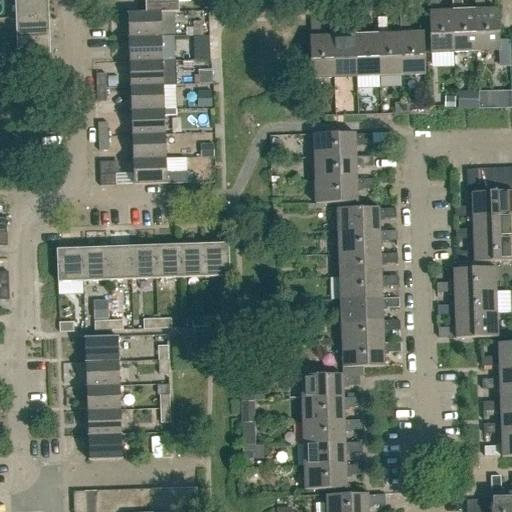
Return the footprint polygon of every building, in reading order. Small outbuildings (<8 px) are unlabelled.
[(14,0),(15,19),(49,18),(47,0),(14,0)] [(160,14),(174,14),(178,14),(177,0),(144,0),(145,14),(160,14)] [(453,53),(452,11),(440,12),(439,0),(429,0),(430,12),(428,12),(430,54),(453,53)] [(475,53),(474,11),(462,11),(461,0),(451,0),(452,11),(453,53),(475,53)] [(474,11),(475,53),(499,52),(498,10),(484,10),(483,0),(473,0),(474,11)] [(145,14),(127,14),(128,39),(161,38),(161,37),(175,37),(174,14),(160,14),(145,14)] [(16,43),(50,42),(49,18),(15,19),(16,43)] [(401,76),(400,34),(387,35),(386,18),(377,19),(377,35),(379,77),(401,76)] [(400,34),(401,76),(424,75),(423,33),(410,34),(409,18),(399,18),(400,34)] [(379,77),(377,35),(365,35),(364,19),(355,20),(355,36),(356,78),(379,77)] [(356,78),(355,36),(343,36),(342,20),(332,20),(333,37),(332,37),(334,79),(356,78)] [(334,79),(332,37),(320,37),(320,21),(310,21),(310,38),(309,38),(311,79),(334,79)] [(193,37),(203,36),(203,23),(193,23),(193,37)] [(129,64),(162,62),(161,38),(128,39),(129,64)] [(50,42),(16,43),(17,68),(50,67),(50,42)] [(130,88),(163,87),(176,86),(176,62),(162,63),(162,62),(129,64),(130,88)] [(199,84),(212,83),(211,71),(204,72),(199,76),(199,84)] [(97,89),(106,89),(106,75),(96,75),(97,89)] [(131,112),(164,111),(163,87),(130,88),(131,112)] [(458,110),(478,110),(478,88),(468,88),(468,92),(458,92),(458,110)] [(106,89),(97,89),(97,103),(107,103),(106,89)] [(407,117),(407,106),(395,106),(395,117),(407,117)] [(164,111),(131,112),(132,137),(164,135),(164,111)] [(98,138),(108,138),(108,124),(98,124),(98,138)] [(133,161),(165,160),(164,135),(132,137),(133,161)] [(314,160),(356,158),(355,146),(372,146),(372,136),(355,136),(355,135),(313,136),(314,160)] [(108,138),(98,138),(99,152),(109,152),(108,138)] [(314,182),(357,181),(356,169),(373,168),(372,158),(356,159),(356,158),(314,160),(314,182)] [(165,160),(133,161),(134,186),(187,184),(186,173),(169,173),(166,168),(165,160)] [(499,193),(511,193),(510,169),(498,170),(499,193)] [(487,194),(486,179),(486,170),(472,171),(473,195),(487,194)] [(487,194),(499,193),(498,170),(486,170),(486,179),(487,194)] [(99,174),(100,187),(117,187),(116,173),(99,174)] [(357,181),(314,182),(315,205),(357,204),(357,191),(374,190),(373,180),(357,181)] [(511,216),(511,192),(511,193),(499,193),(487,194),(473,195),(471,195),(471,208),(455,208),(455,218),(472,218),(511,216)] [(337,234),(380,232),(379,219),(396,219),(395,209),(379,210),(379,209),(336,210),(337,234)] [(473,240),(511,238),(511,216),(472,218),(472,230),(455,231),(456,240),(473,240)] [(338,256),(380,254),(380,242),(397,242),(396,232),(380,232),(337,234),(338,256)] [(511,238),(473,240),(473,252),(456,253),(456,262),(474,262),(474,264),(511,262),(511,238)] [(180,279),(204,278),(203,245),(179,246),(180,279)] [(203,245),(204,278),(229,278),(228,245),(203,245)] [(155,280),(180,279),(179,246),(154,247),(155,280)] [(131,281),(155,280),(154,247),(130,248),(131,281)] [(107,282),(131,281),(130,248),(106,249),(107,282)] [(58,283),(83,282),(82,249),(62,250),(56,250),(58,283)] [(83,282),(107,282),(106,249),(82,249),(83,282)] [(339,279),(381,277),(381,264),(398,264),(397,254),(380,255),(380,254),(338,256),(339,279)] [(453,294),(496,292),(495,269),(453,270),(453,284),(436,284),(436,294),(453,293),(453,294)] [(0,286),(8,286),(8,272),(0,272),(0,286)] [(339,301),(382,299),(382,287),(398,286),(398,277),(381,277),(339,279),(339,301)] [(8,286),(0,286),(0,300),(9,300),(8,286)] [(454,316),(497,315),(496,292),(453,294),(454,306),(437,307),(437,316),(454,316)] [(340,323),(383,322),(382,309),(399,309),(399,299),(382,300),(382,299),(339,301),(340,323)] [(497,315),(454,316),(455,328),(438,329),(438,339),(455,338),(455,340),(497,338),(497,315)] [(192,328),(206,328),(206,318),(192,319),(192,328)] [(206,318),(206,328),(220,327),(220,318),(206,318)] [(157,320),(157,329),(171,329),(171,319),(157,320)] [(143,330),(157,329),(157,320),(143,320),(143,330)] [(94,331),(108,331),(108,321),(94,322),(94,331)] [(108,321),(108,331),(122,331),(122,321),(108,321)] [(59,333),(73,332),(73,322),(59,323),(59,329),(59,333)] [(341,345),(384,344),(383,332),(400,331),(399,322),(383,322),(340,323),(341,345)] [(86,364),(117,362),(117,337),(85,338),(86,364)] [(183,362),(197,361),(196,338),(182,338),(182,339),(183,362)] [(498,368),(511,367),(511,343),(498,344),(498,358),(481,358),(481,368),(498,368)] [(384,344),(341,345),(342,369),(384,368),(384,354),(401,354),(400,344),(384,344)] [(159,361),(168,361),(168,346),(158,347),(159,361)] [(168,361),(159,361),(159,375),(169,374),(168,361)] [(86,388),(118,387),(117,362),(86,364),(86,388)] [(499,390),(511,389),(511,367),(498,368),(499,380),(481,381),(482,390),(499,390)] [(301,401),(343,399),(342,387),(359,386),(359,377),(342,377),(342,375),(300,377),(301,401)] [(87,412),(119,411),(118,387),(86,388),(87,412)] [(500,413),(511,412),(511,389),(499,390),(499,403),(482,403),(482,413),(500,412),(500,413)] [(160,410),(170,409),(169,395),(159,396),(160,410)] [(301,423),(343,421),(343,410),(360,409),(359,399),(343,399),(301,401),(301,423)] [(170,409),(160,410),(161,424),(170,423),(170,409)] [(88,436),(120,435),(119,411),(87,412),(88,436)] [(501,435),(511,434),(511,412),(500,413),(500,425),(483,426),(483,435),(501,434),(501,435)] [(302,445),(344,444),(344,431),(361,431),(360,421),(343,422),(343,421),(301,423),(302,445)] [(511,434),(501,435),(501,447),(484,448),(484,458),(501,457),(501,459),(511,458),(511,434)] [(120,435),(88,436),(89,461),(121,460),(120,435)] [(303,468),(345,467),(345,454),(362,453),(361,443),(344,444),(302,445),(303,468)] [(171,458),(171,445),(161,445),(161,459),(171,458)] [(345,467),(303,468),(304,491),(346,489),(345,477),(362,476),(362,466),(345,467)] [(511,511),(511,494),(501,494),(500,477),(491,477),(491,495),(490,495),(490,501),(490,511),(511,511)] [(174,511),(186,511),(185,489),(174,490),(174,511)] [(185,489),(186,511),(197,511),(197,489),(185,489)] [(141,511),(152,511),(152,490),(141,491),(141,511)] [(152,511),(163,511),(163,490),(152,490),(152,511)] [(163,511),(174,511),(174,490),(163,490),(163,511)] [(118,511),(130,511),(129,491),(118,492),(118,511)] [(130,511),(141,511),(141,491),(129,491),(130,511)] [(85,511),(96,511),(96,492),(85,493),(85,511)] [(96,511),(107,511),(107,492),(96,492),(96,511)] [(107,511),(118,511),(118,492),(107,492),(107,511)] [(73,511),(85,511),(85,493),(73,493),(73,511)] [(326,511),(368,511),(368,506),(385,505),(385,496),(368,496),(368,495),(325,496),(326,511)] [(466,511),(490,511),(490,501),(466,502),(466,511)]
